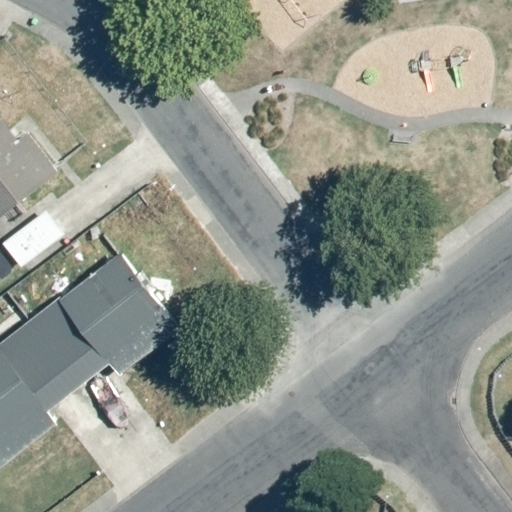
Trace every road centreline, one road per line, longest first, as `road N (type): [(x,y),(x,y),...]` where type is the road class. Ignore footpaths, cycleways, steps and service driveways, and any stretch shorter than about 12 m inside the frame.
road 1 (residential): [(90,0),(369,367)]
road 2 (residential): [(179,511),(369,367)]
road 3 (residential): [(476,511),(369,367)]
road 4 (residential): [(369,367),(511,259)]
